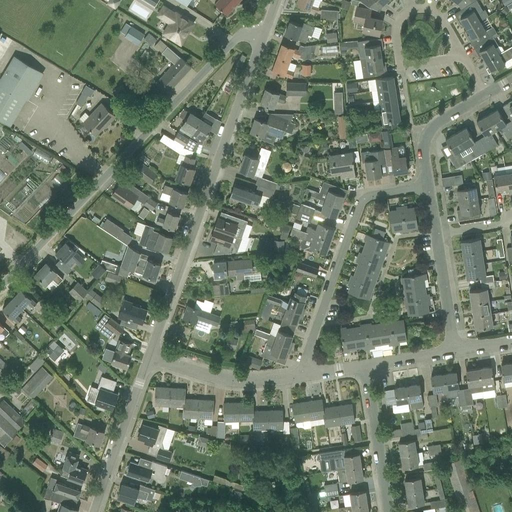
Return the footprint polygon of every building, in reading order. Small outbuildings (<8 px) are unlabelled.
[(107,4),(114,9),(115,9),(116,9),(118,5),(121,1),(121,0),(120,0),(108,0),(107,3),(107,4)] [(219,0),(216,4),(227,14),(239,0),(219,0)] [(313,0),(297,0),(296,5),(317,12),(319,8),(311,5),(313,0)] [(381,6),(388,0),(360,0),(360,1),(380,12),(382,7),(381,6)] [(453,0),(459,4),(458,5),(462,10),(472,3),(477,0),(476,0),(453,0)] [(463,23),(466,29),(480,21),(488,16),(484,9),(483,11),(477,0),(472,3),(462,10),(454,14),(460,25),(463,23)] [(193,23),(176,13),(163,5),(156,16),(157,16),(168,23),(168,24),(162,34),(164,36),(164,37),(165,38),(167,35),(181,44),(186,35),(185,34),(188,30),(189,30),(193,23)] [(363,32),(379,35),(382,20),(370,17),(371,10),(357,7),(354,21),(364,24),(363,32)] [(505,15),(509,10),(506,7),(501,11),(505,15)] [(338,20),(338,11),(322,10),(321,19),(338,20)] [(303,22),(302,25),(290,21),(285,35),(305,42),(308,35),(312,36),(315,27),(303,22)] [(486,31),(480,21),(466,29),(470,35),(467,36),(473,47),(484,40),(492,36),(497,33),(493,27),(486,31)] [(120,32),(126,35),(131,27),(125,23),(120,32)] [(137,45),(144,34),(131,26),(131,27),(126,35),(125,37),(137,45)] [(143,37),(151,45),(156,39),(149,31),(143,37)] [(336,32),(326,33),(327,43),(337,42),(336,32)] [(482,56),(485,62),(504,51),(502,47),(499,46),(494,38),(492,36),(484,40),(473,47),(479,57),(482,56)] [(357,42),(360,60),(381,56),(380,50),(383,50),(382,39),(357,42)] [(294,48),(282,44),(277,57),(289,62),(292,56),(299,58),(311,59),(312,52),(314,53),(315,45),(313,45),(303,46),(300,45),(298,50),(294,49),(294,48)] [(504,51),(485,62),(488,68),(486,69),(489,74),(505,65),(504,63),(511,57),(511,45),(511,46),(504,51)] [(170,90),(191,67),(181,57),(180,57),(167,46),(162,53),(175,64),(159,80),(170,90)] [(236,64),(242,67),(245,57),(242,55),(236,64)] [(382,63),(381,56),(360,60),(363,78),(387,74),(385,63),(382,63)] [(0,80),(0,119),(11,126),(41,74),(13,57),(0,80)] [(289,62),(277,57),(272,72),(285,76),(292,78),(294,72),(287,69),(289,62)] [(310,75),(311,65),(302,65),(302,75),(310,75)] [(394,87),(393,76),(376,79),(378,90),(394,87)] [(306,95),(307,83),(287,82),(286,95),(306,95)] [(354,92),(354,83),(346,84),(347,92),(354,92)] [(116,99),(126,94),(122,86),(112,91),(116,99)] [(379,101),(396,98),(394,87),(378,90),(379,101)] [(279,93),(266,89),(260,104),(274,108),(277,100),(283,103),(286,96),(279,94),(279,93)] [(335,112),(343,111),(342,89),(334,90),(335,112)] [(78,104),(82,106),(88,96),(82,92),(76,103),(78,104)] [(396,98),(379,101),(381,111),(398,109),(396,98)] [(511,100),(502,106),(511,121),(511,122),(511,100)] [(83,123),(96,135),(107,123),(108,124),(115,116),(102,104),(90,116),(85,112),(80,118),(84,122),(83,123)] [(350,108),(351,115),(359,114),(358,106),(350,108)] [(383,128),(397,126),(396,125),(393,126),(393,124),(387,124),(386,122),(400,120),(398,108),(398,109),(381,111),(383,128)] [(511,136),(511,122),(511,121),(506,124),(497,109),(487,116),(496,131),(501,128),(508,139),(511,136)] [(186,120),(190,113),(184,110),(179,117),(186,120)] [(193,133),(201,119),(200,120),(190,113),(186,120),(182,126),(193,133)] [(270,113),(266,123),(255,119),(250,132),(263,137),(265,131),(281,137),(284,130),(287,121),(290,122),(293,114),(270,113)] [(346,113),(338,114),(340,138),(348,138),(346,113)] [(485,136),(480,139),(487,151),(498,145),(491,133),(496,131),(487,116),(477,121),(485,136)] [(201,145),(203,139),(207,134),(209,132),(208,132),(212,126),(211,126),(201,120),(201,119),(193,133),(189,138),(189,139),(185,145),(184,147),(193,151),(199,153),(201,145)] [(216,119),(212,126),(209,130),(216,134),(220,123),(221,122),(216,119)] [(466,127),(456,134),(471,160),(476,157),(476,158),(487,151),(480,139),(475,142),(466,127)] [(178,132),(174,138),(185,145),(189,139),(178,132)] [(369,134),(370,142),(381,140),(380,132),(368,133),(369,134)] [(356,141),(367,139),(366,133),(355,135),(356,141)] [(466,163),(471,160),(456,134),(445,139),(454,154),(449,157),(456,169),(466,163)] [(355,136),(347,138),(349,149),(357,147),(355,136)] [(384,149),(386,163),(387,165),(392,164),(394,174),(408,172),(404,146),(384,149)] [(37,147),(32,153),(46,163),(51,157),(37,147)] [(367,178),(382,176),(380,164),(386,163),(384,149),(370,151),(370,152),(369,152),(369,151),(361,152),(362,161),(365,161),(367,178)] [(257,159),(245,154),(240,170),(254,175),(257,166),(264,169),(270,154),(260,151),(257,159)] [(342,178),(346,178),(348,177),(355,176),(353,164),(354,164),(354,162),(360,161),(358,151),(328,156),(331,174),(341,172),(341,176),(342,178)] [(176,178),(190,183),(190,181),(191,182),(193,177),(192,177),(195,169),(192,168),(195,159),(186,156),(183,164),(181,164),(176,178)] [(283,170),(286,171),(290,170),(291,167),(290,164),(287,162),(284,163),(282,166),(283,170)] [(150,183),(156,175),(140,163),(134,171),(150,183)] [(490,171),(482,173),(483,180),(492,178),(490,171)] [(508,191),(506,174),(494,175),(496,189),(500,189),(500,192),(508,191)] [(443,187),(453,185),(463,183),(461,175),(442,179),(443,187)] [(255,184),(258,185),(268,189),(275,191),(277,183),(258,177),(255,184)] [(319,199),(342,207),(343,203),(341,202),(344,196),(337,193),(339,188),(340,188),(340,187),(323,181),(319,193),(316,192),(315,197),(319,199)] [(463,183),(453,185),(454,195),(458,195),(459,202),(478,199),(475,182),(463,183)] [(134,194),(120,184),(112,196),(130,208),(136,198),(144,204),(149,197),(138,189),(134,194)] [(257,207),(262,194),(255,192),(235,184),(230,197),(257,207)] [(183,207),(188,193),(165,185),(162,192),(171,196),(169,202),(183,207)] [(266,195),(270,196),(272,197),(275,191),(268,189),(266,195)] [(149,197),(144,204),(143,205),(152,211),(158,202),(156,202),(149,197)] [(321,212),(336,217),(339,211),(340,211),(342,207),(319,199),(318,204),(323,206),(321,212)] [(458,221),(480,217),(478,199),(459,202),(460,210),(457,210),(458,221)] [(299,206),(293,204),(290,212),(296,214),(299,206)] [(301,204),(298,211),(312,216),(315,208),(301,204)] [(143,218),(148,209),(143,206),(138,215),(143,218)] [(401,207),(405,229),(418,227),(415,208),(407,209),(407,206),(401,207)] [(392,231),(405,229),(401,207),(396,208),(396,211),(389,212),(392,231)] [(162,226),(175,230),(180,215),(167,211),(165,220),(158,217),(156,222),(163,225),(162,226)] [(310,223),(312,216),(298,211),(296,218),(310,223)] [(242,237),(248,221),(233,216),(230,222),(218,218),(214,229),(238,237),(242,237)] [(104,229),(117,239),(123,229),(107,218),(101,227),(104,229)] [(306,233),(330,241),(334,229),(318,223),(316,230),(308,227),(306,233)] [(97,224),(92,239),(87,253),(101,264),(100,265),(106,270),(107,270),(111,272),(113,266),(130,271),(156,279),(157,277),(158,277),(160,272),(159,272),(161,264),(148,260),(149,256),(141,253),(140,254),(127,245),(124,243),(117,239),(104,229),(101,227),(97,224)] [(157,248),(167,252),(172,237),(153,230),(154,227),(145,224),(139,243),(147,246),(146,248),(155,251),(157,248)] [(290,227),(284,225),(282,231),(280,238),(287,238),(290,227)] [(241,238),(242,237),(238,237),(214,229),(211,240),(219,243),(218,247),(216,246),(213,254),(237,252),(242,238),(241,238)] [(313,248),(326,253),(330,241),(306,233),(305,238),(304,237),(301,246),(302,248),(312,252),(313,248)] [(365,246),(385,254),(389,242),(366,234),(364,239),(367,240),(365,246)] [(463,254),(481,251),(479,238),(461,241),(463,254)] [(75,252),(79,247),(69,240),(66,242),(56,253),(65,262),(71,267),(80,256),(75,252)] [(385,254),(365,246),(362,253),(360,252),(358,257),(381,265),(385,254)] [(481,251),(463,254),(465,266),(483,264),(481,251)] [(381,265),(358,257),(356,262),(359,263),(356,269),(377,277),(381,265)] [(237,280),(253,277),(251,259),(213,263),(215,278),(236,275),(237,280)] [(296,270),(316,277),(319,269),(299,262),(296,270)] [(63,279),(46,263),(35,275),(45,285),(52,278),(58,284),(63,279)] [(98,279),(106,270),(100,265),(99,264),(91,273),(98,279)] [(483,264),(465,266),(467,279),(480,277),(480,283),(494,281),(493,275),(485,276),(483,264)] [(377,277),(356,269),(356,271),(354,276),(352,275),(350,280),(373,288),(377,277)] [(112,281),(115,274),(108,272),(106,278),(112,281)] [(405,290),(424,287),(423,280),(426,280),(425,274),(403,277),(405,290)] [(373,288),(350,280),(348,285),(351,285),(348,292),(369,299),(373,288)] [(469,291),(471,304),(489,301),(487,288),(495,287),(494,281),(480,283),(481,289),(469,291)] [(79,301),(88,292),(78,282),(69,292),(79,301)] [(228,284),(218,285),(219,296),(229,295),(228,284)] [(405,290),(407,303),(429,299),(428,294),(426,294),(424,287),(405,290)] [(36,304),(28,296),(21,289),(21,290),(12,299),(22,309),(28,304),(33,308),(36,304)] [(92,289),(86,297),(100,308),(106,301),(92,289)] [(305,302),(307,296),(295,292),(293,298),(291,297),(288,302),(282,300),(282,299),(268,294),(266,300),(280,305),(304,314),(306,309),(303,308),(305,302)] [(22,309),(12,299),(3,309),(18,323),(22,319),(17,315),(22,309)] [(429,299),(407,303),(409,315),(428,312),(427,305),(430,304),(429,299)] [(128,318),(142,323),(147,310),(140,308),(141,306),(124,300),(122,308),(121,308),(117,317),(126,321),(128,318)] [(471,304),(473,316),(491,314),(489,301),(471,304)] [(198,318),(217,325),(220,316),(187,305),(183,318),(196,323),(198,318)] [(302,319),(304,314),(280,305),(278,311),(285,313),(283,319),(280,325),(295,330),(297,324),(299,318),(302,319)] [(260,317),(268,320),(270,314),(262,311),(260,317)] [(58,328),(63,323),(51,312),(47,317),(58,328)] [(493,326),(491,314),(473,316),(475,329),(493,326)] [(106,323),(119,334),(124,328),(111,317),(106,323)] [(254,319),(242,320),(243,332),(255,330),(254,319)] [(403,320),(391,322),(394,344),(397,344),(400,344),(399,341),(407,340),(403,320)] [(10,332),(0,322),(0,331),(6,336),(10,332)] [(391,322),(378,324),(382,350),(382,351),(392,349),(392,350),(395,349),(394,348),(394,344),(391,322)] [(378,324),(366,326),(369,348),(370,352),(382,350),(378,324)] [(291,341),(293,336),(284,333),(286,327),(295,330),(280,325),(278,331),(276,336),(270,334),(268,339),(292,347),(294,342),(291,341)] [(27,330),(22,326),(18,330),(23,334),(27,330)] [(366,326),(353,328),(356,348),(363,347),(364,349),(367,349),(369,348),(366,326)] [(349,349),(356,348),(353,328),(341,330),(344,352),(347,352),(350,351),(349,349)] [(11,335),(21,343),(25,338),(15,330),(11,335)] [(226,347),(236,349),(238,339),(228,337),(226,347)] [(292,347),(268,339),(266,344),(264,350),(262,356),(277,362),(279,356),(285,358),(287,352),(290,353),(292,347)] [(131,344),(120,340),(116,352),(106,348),(103,358),(112,361),(112,363),(114,363),(113,365),(119,367),(119,365),(127,368),(131,355),(128,354),(131,344)] [(56,354),(62,347),(57,343),(51,349),(56,354)] [(248,357),(246,363),(244,366),(251,369),(252,367),(255,359),(248,357)] [(503,380),(511,379),(511,363),(501,365),(503,380)] [(22,389),(33,399),(53,377),(42,367),(22,389)] [(491,367),(479,369),(481,384),(493,382),(491,367)] [(479,369),(466,371),(468,386),(470,386),(470,388),(464,389),(466,401),(468,413),(472,412),(471,404),(473,403),(472,399),(471,393),(482,391),(481,384),(479,369)] [(14,379),(18,375),(15,373),(14,371),(10,376),(14,379)] [(456,372),(444,374),(446,390),(447,395),(457,393),(456,388),(458,388),(456,372)] [(434,392),(446,390),(444,374),(431,376),(434,392)] [(100,390),(95,403),(98,404),(96,408),(104,411),(105,407),(112,409),(118,394),(113,393),(117,381),(102,376),(97,389),(100,390)] [(12,381),(7,387),(15,395),(21,390),(12,381)] [(420,384),(407,386),(409,401),(422,400),(420,384)] [(397,403),(409,401),(407,386),(394,388),(397,403)] [(155,405),(169,406),(171,388),(156,387),(155,405)] [(185,389),(171,388),(169,406),(183,407),(183,417),(185,399),(185,389)] [(436,405),(437,405),(436,394),(428,395),(429,406),(431,406),(433,418),(438,418),(436,405)] [(199,400),(185,399),(183,417),(198,418),(199,400)] [(322,399),(307,402),(310,420),(324,418),(325,427),(326,427),(323,408),(322,399)] [(0,443),(4,447),(26,421),(3,400),(0,403),(0,443)] [(213,400),(199,400),(198,418),(212,419),(213,400)] [(253,402),(238,403),(239,421),(253,420),(254,429),(253,411),(253,402)] [(295,422),(310,420),(307,402),(293,404),(295,422)] [(224,421),(239,421),(238,403),(223,403),(224,421)] [(352,404),(337,406),(340,424),(347,423),(347,421),(354,420),(354,422),(355,422),(352,404)] [(340,424),(337,406),(323,408),(326,427),(340,424)] [(282,410),(268,411),(268,429),(283,429),(282,410)] [(155,417),(153,411),(146,412),(148,419),(155,417)] [(268,411),(253,411),(254,429),(268,429),(268,411)] [(433,431),(431,419),(424,419),(426,427),(414,429),(415,434),(417,433),(427,432),(433,431)] [(87,440),(100,445),(104,432),(83,424),(80,432),(88,435),(87,440)] [(162,441),(167,427),(158,425),(157,429),(143,424),(138,438),(145,440),(145,443),(153,445),(160,448),(157,457),(168,461),(171,451),(164,449),(162,441)] [(63,431),(54,428),(52,435),(61,437),(63,431)] [(362,440),(360,430),(352,431),(353,442),(362,440)] [(250,445),(249,438),(249,436),(249,434),(240,435),(240,442),(239,442),(239,443),(250,445)] [(298,435),(291,436),(292,445),(299,444),(298,435)] [(198,443),(200,446),(206,447),(208,446),(210,439),(200,437),(198,443)] [(399,442),(401,455),(416,453),(414,440),(399,442)] [(67,478),(82,483),(83,481),(85,481),(86,477),(85,476),(87,470),(80,467),(80,465),(76,463),(79,456),(69,452),(61,475),(67,477),(67,478)] [(418,465),(416,453),(401,455),(403,468),(418,465)] [(344,457),(345,461),(346,469),(361,466),(359,454),(344,456),(344,457)] [(48,465),(37,457),(32,463),(43,472),(48,465)] [(479,511),(463,458),(445,464),(460,511),(479,511)] [(164,474),(167,466),(152,461),(151,466),(150,468),(130,461),(129,464),(127,465),(126,467),(126,469),(127,471),(126,475),(148,482),(150,476),(152,477),(157,482),(159,482),(160,482),(162,482),(164,481),(165,480),(166,478),(166,476),(165,474),(164,474)] [(437,468),(436,462),(423,464),(424,470),(437,468)] [(363,479),(361,466),(346,469),(338,470),(339,483),(363,479)] [(187,481),(192,482),(192,485),(193,486),(195,487),(203,485),(201,477),(190,474),(187,481)] [(434,476),(437,488),(442,487),(439,475),(434,476)] [(47,487),(78,498),(81,490),(57,482),(58,479),(51,477),(47,487)] [(420,478),(405,480),(407,493),(422,490),(420,478)] [(317,488),(317,492),(338,489),(337,483),(319,486),(319,487),(317,488)] [(140,485),(139,489),(122,484),(118,498),(134,503),(136,496),(151,501),(152,498),(157,499),(158,499),(159,493),(154,492),(155,489),(140,485)] [(78,498),(47,487),(44,497),(61,503),(61,502),(75,507),(78,498)] [(338,489),(317,492),(318,497),(326,496),(326,497),(339,495),(338,489)] [(235,490),(232,503),(241,504),(244,493),(235,490)] [(424,503),(422,490),(407,493),(409,505),(424,503)] [(343,495),(345,507),(367,503),(365,491),(343,495)] [(317,501),(315,493),(308,494),(310,502),(317,501)] [(332,508),(340,507),(338,498),(331,500),(332,508)] [(439,508),(446,507),(445,499),(430,502),(431,509),(439,508)] [(57,511),(77,511),(78,511),(79,509),(75,507),(61,502),(61,503),(57,511)] [(250,510),(250,511),(271,511),(269,503),(250,510)] [(345,507),(344,507),(344,511),(368,511),(367,503),(345,507)]
